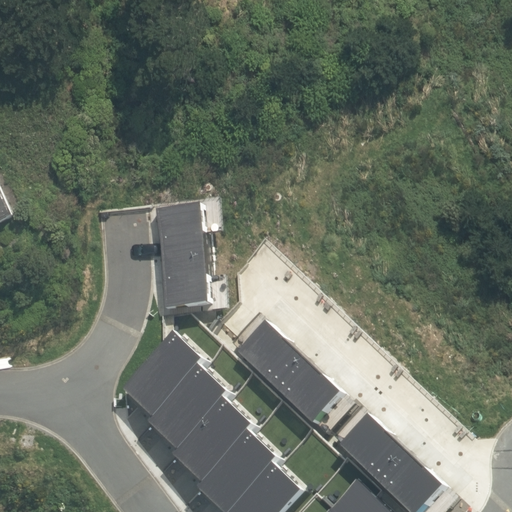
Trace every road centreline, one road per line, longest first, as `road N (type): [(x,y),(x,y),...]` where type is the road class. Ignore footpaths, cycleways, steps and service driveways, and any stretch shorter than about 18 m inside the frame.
road 1 (residential): [(73,389),(122,327),(133,239)]
road 2 (residential): [(73,389),(150,511)]
road 3 (track): [(511,169),(485,120),(511,60)]
